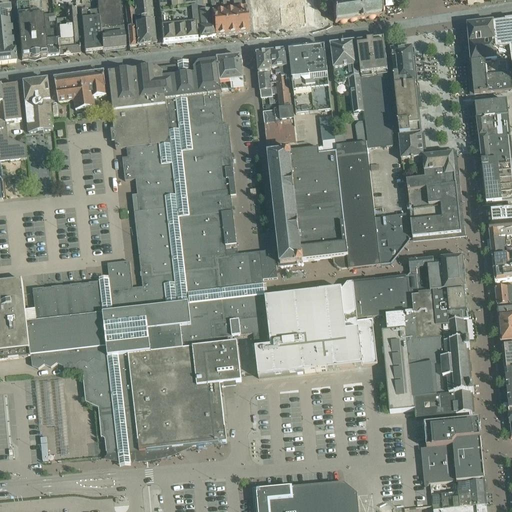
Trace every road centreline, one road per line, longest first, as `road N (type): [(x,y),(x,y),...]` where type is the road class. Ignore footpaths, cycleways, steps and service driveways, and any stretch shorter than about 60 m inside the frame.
road 1 (residential): [(511,7),(0,77)]
road 2 (unknown): [(271,386),(265,345),(300,339),(302,317),(337,314),(339,328)]
